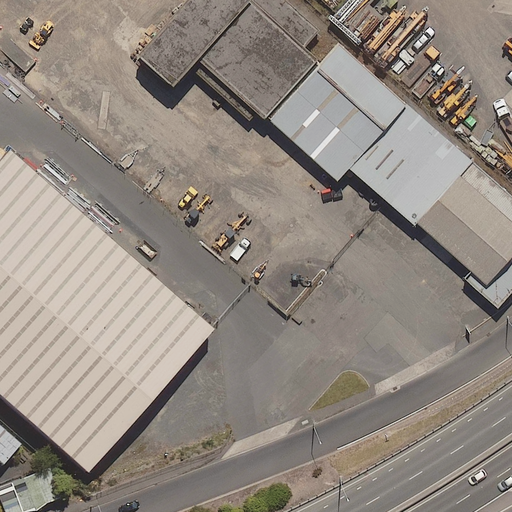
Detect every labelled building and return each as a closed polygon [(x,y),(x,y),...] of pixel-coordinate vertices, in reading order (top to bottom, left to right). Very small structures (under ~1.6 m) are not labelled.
[(183,0),(139,49),(176,81),(201,53),(272,116),(324,57),(308,43),(327,22),(301,0),(183,0)] [(511,180),(345,33),(272,116),(343,178),(356,162),(511,299),(511,180)] [(214,328),(9,148),(0,159),(0,396),(88,473),(214,328)] [(0,462),(2,465),(21,444),(0,425),(0,462)] [(22,511),(61,497),(49,467),(0,486),(0,501),(4,511),(22,511)]
